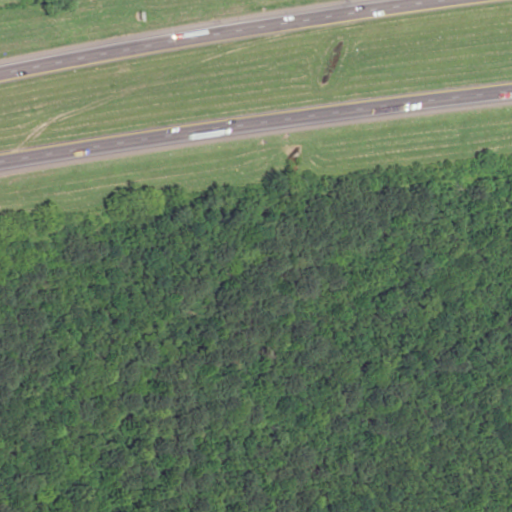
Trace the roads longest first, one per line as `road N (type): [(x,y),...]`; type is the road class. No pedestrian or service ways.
road 1 (motorway): [(0,159),(511,86)]
road 2 (motorway): [(435,0),(0,72)]
